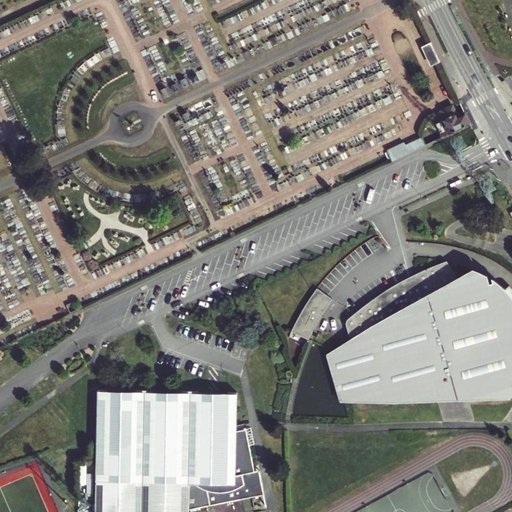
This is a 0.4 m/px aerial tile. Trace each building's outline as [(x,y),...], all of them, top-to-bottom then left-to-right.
[(444,62),(434,42),(426,46),(436,66),(444,62)] [(445,137),(473,124),(468,113),(460,117),(455,106),(442,112),(446,119),(438,122),(445,137)] [(425,136),(408,144),(412,153),(430,145),(425,136)] [(405,302),(326,354),(339,401),(416,400),(508,394),(511,390),(511,296),(504,285),(488,273),(471,268),(405,302)] [(319,323),(336,297),(320,287),(302,314),(295,329),(312,337),(319,323)] [(261,479),(259,469),(252,443),(258,442),(253,425),(250,426),(250,425),(248,425),(248,426),(238,429),(239,399),(241,399),(241,390),(232,390),(232,392),(202,391),(202,389),(186,389),(186,390),(156,390),(156,388),(140,388),(140,389),(110,389),(110,387),(102,387),(99,511),(192,511),(193,508),(270,491),(266,477),(261,479)]
